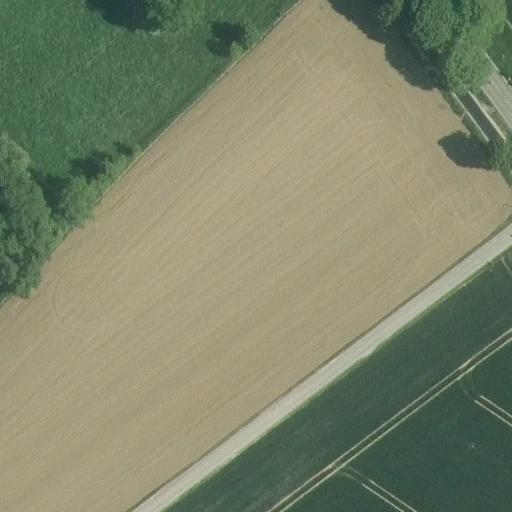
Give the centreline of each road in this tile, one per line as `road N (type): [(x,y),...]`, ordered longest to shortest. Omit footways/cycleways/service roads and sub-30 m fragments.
road 1 (track): [(511,233),(144,511)]
road 2 (tertiary): [(432,0),(511,106)]
